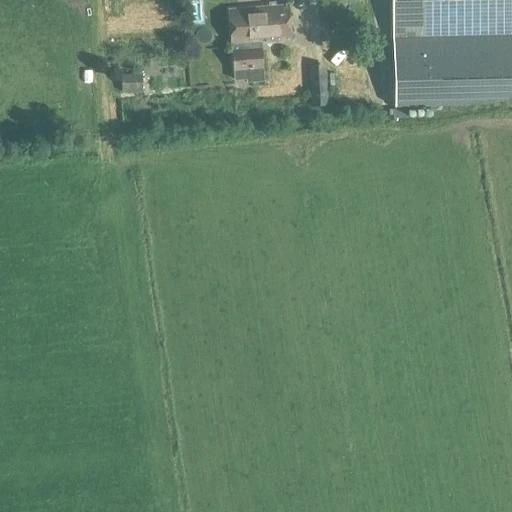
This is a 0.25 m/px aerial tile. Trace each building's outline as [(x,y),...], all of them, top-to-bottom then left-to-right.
[(511,0),(397,0),(400,109),(511,106),(511,0)] [(124,55),(172,54),(171,4),(113,5),(114,37),(123,36),(124,55)] [(230,11),(233,47),(260,45),(261,45),(261,44),(291,42),(288,6),(230,11)] [(260,45),(233,47),(233,53),(234,71),(235,71),(235,80),(247,80),(247,83),(264,81),(262,50),(261,50),(261,45),(260,45)] [(311,98),(328,97),(325,63),(309,64),(311,98)] [(121,93),(143,93),(142,74),(121,74),(121,93)]
